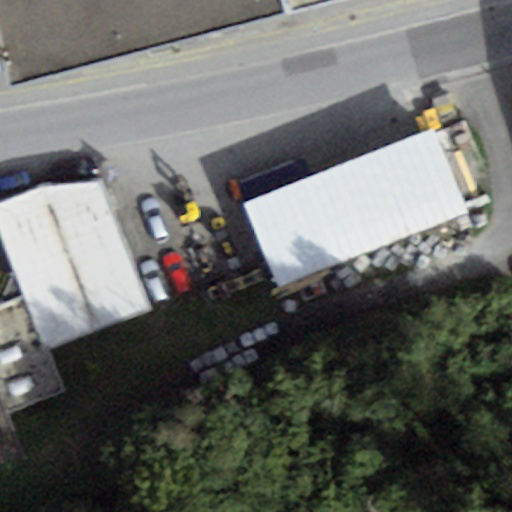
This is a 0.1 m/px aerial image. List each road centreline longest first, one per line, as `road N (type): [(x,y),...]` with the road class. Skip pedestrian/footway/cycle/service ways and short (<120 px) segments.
road 1 (unclassified): [(511,288),(0,487)]
road 2 (residential): [(0,128),(506,32)]
